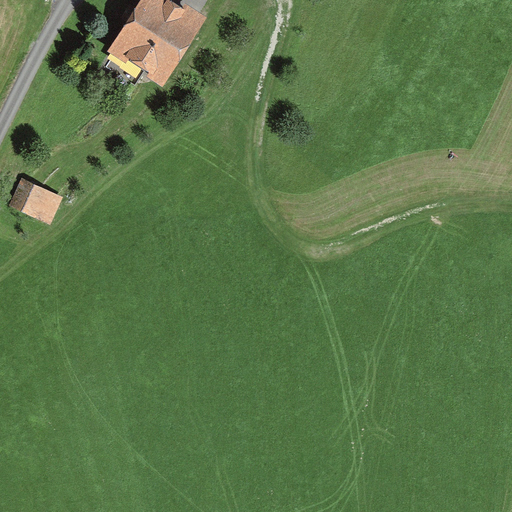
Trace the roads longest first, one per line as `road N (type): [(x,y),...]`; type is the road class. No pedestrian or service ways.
road 1 (track): [(288,0),(289,25),(261,123),(266,185),(292,228),(330,240),(427,200),(511,188)]
road 2 (track): [(0,131),(65,5)]
